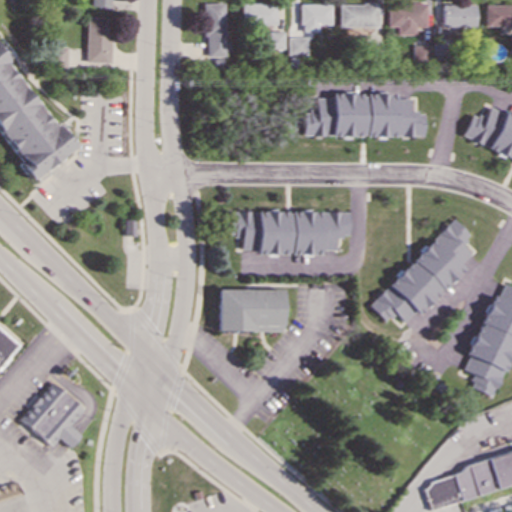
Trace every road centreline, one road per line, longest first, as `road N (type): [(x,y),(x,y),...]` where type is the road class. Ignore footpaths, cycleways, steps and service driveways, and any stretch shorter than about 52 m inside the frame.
road 1 (primary): [(313,511),(0,211)]
road 2 (residential): [(166,378),(186,260),(168,120),(171,0)]
road 3 (primary): [(0,262),(157,417),(276,511)]
road 4 (residential): [(147,178),(415,177),(511,206)]
road 5 (residential): [(146,0),(143,138),(156,269),(141,352)]
road 6 (tertiary): [(141,352),(117,432),(111,511)]
road 7 (tertiary): [(140,511),(144,457),(166,378)]
